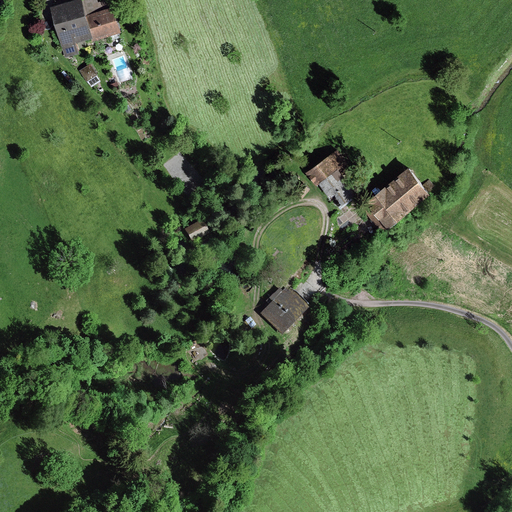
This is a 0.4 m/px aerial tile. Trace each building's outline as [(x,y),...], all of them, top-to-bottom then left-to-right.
[(81,0),(78,0),(51,8),(65,58),(79,54),(76,44),(91,40),(93,39),(87,16),(82,0),(81,0)] [(87,16),(112,8),(110,0),(106,0),(98,2),(97,0),(82,0),(87,16)] [(112,8),(87,16),(93,39),(91,40),(92,43),(121,33),(112,8)] [(91,64),(79,71),(86,82),(98,75),(91,64)] [(126,114),(131,111),(127,104),(122,107),(126,114)] [(337,149),(306,173),(316,186),(319,184),(338,210),(358,194),(340,171),(349,164),(337,149)] [(408,169),(361,207),(383,234),(430,196),(408,169)] [(201,222),(184,231),(191,245),(208,235),(201,222)] [(281,336),(307,310),(286,289),(260,315),(281,336)]
